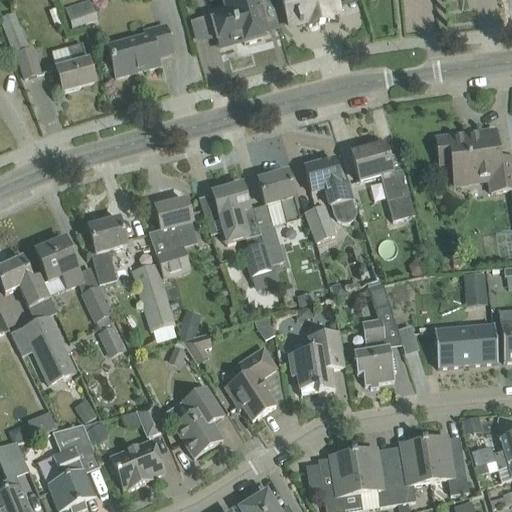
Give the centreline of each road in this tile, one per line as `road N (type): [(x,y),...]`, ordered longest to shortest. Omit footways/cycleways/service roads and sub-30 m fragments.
road 1 (tertiary): [(0,188),(46,166),(364,82),(511,62)]
road 2 (residential): [(166,511),(318,425),(511,399)]
